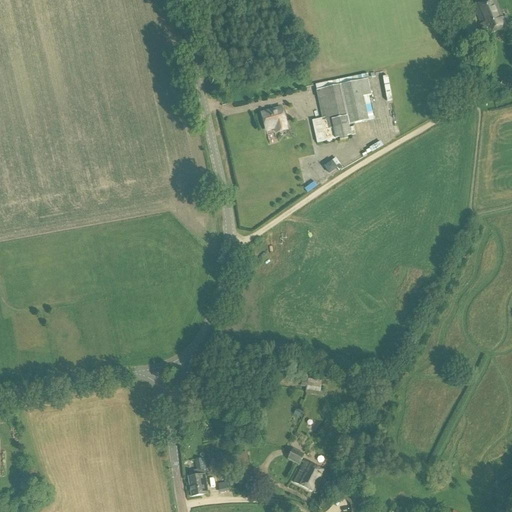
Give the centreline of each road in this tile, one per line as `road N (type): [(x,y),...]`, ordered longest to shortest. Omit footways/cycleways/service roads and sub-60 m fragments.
road 1 (tertiary): [(196,343),(232,244),(181,0)]
road 2 (track): [(467,102),(232,244)]
road 3 (tertiary): [(0,397),(133,372)]
road 4 (track): [(180,506),(272,501),(299,511)]
